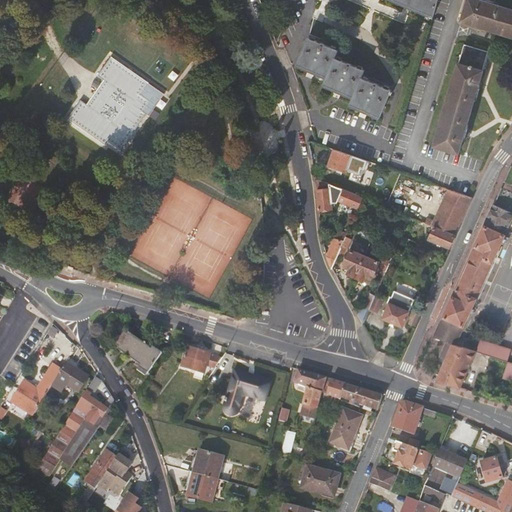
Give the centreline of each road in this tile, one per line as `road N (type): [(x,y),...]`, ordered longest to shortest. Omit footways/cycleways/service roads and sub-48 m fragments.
road 1 (tertiary): [(250,0),(296,130),(310,243),(342,317),(333,362)]
road 2 (residential): [(511,144),(492,171),(397,384)]
road 3 (tertiary): [(333,362),(118,299)]
road 4 (residential): [(166,511),(134,414),(84,337),(80,312)]
road 5 (tertiary): [(397,384),(346,511)]
road 6 (tertiary): [(511,426),(397,384)]
